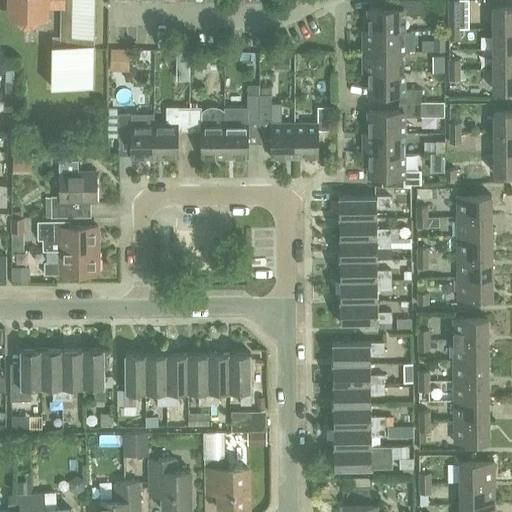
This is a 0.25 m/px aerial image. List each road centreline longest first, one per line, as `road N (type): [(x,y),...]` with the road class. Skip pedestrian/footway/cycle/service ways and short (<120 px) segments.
road 1 (residential): [(288,309),(286,213),(249,198),(143,199),(144,308)]
road 2 (residential): [(288,511),(288,309)]
road 3 (residential): [(144,308),(0,309)]
road 4 (residential): [(288,309),(144,308)]
